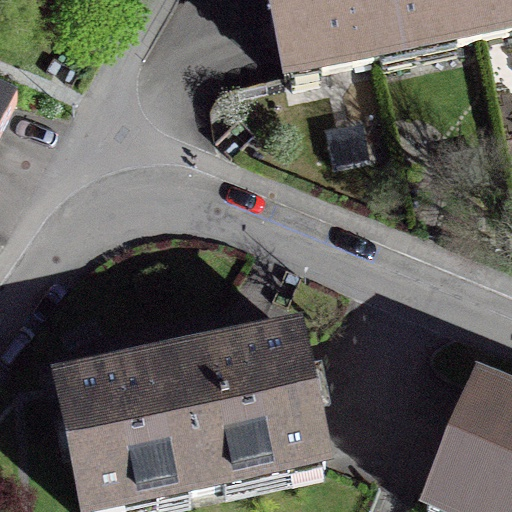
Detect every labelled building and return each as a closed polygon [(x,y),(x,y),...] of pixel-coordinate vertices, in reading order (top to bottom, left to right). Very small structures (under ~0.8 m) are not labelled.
[(511,0),(267,0),(285,84),(511,36),(511,0)] [(0,143),(19,104),(0,95),(0,143)] [(179,368),(206,496),(324,471),(297,344),(236,357),(179,368)] [(128,511),(206,496),(179,368),(124,380),(60,393),(85,511),(128,511)] [(430,511),(511,511),(511,407),(480,394),(446,475),(430,511)]
